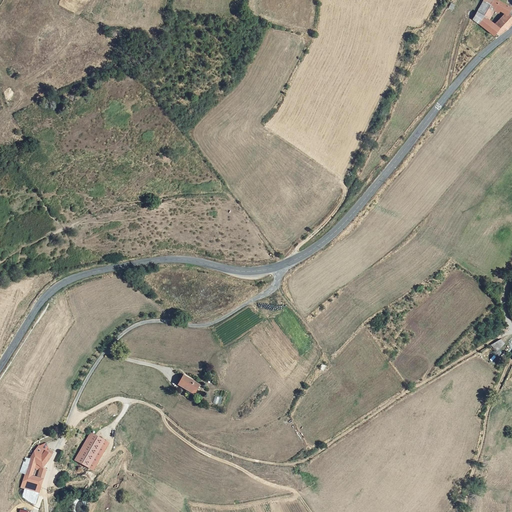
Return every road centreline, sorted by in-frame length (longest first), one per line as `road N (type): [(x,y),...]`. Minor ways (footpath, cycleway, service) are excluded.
road 1 (track): [(511,332),(307,461),(288,465),(202,444),(161,412),(126,400)]
road 2 (tertiary): [(285,265),(251,272),(181,260),(78,276),(39,304),(0,365)]
road 3 (tertiary): [(511,29),(464,74),(339,228),(285,265)]
road 4 (unclassified): [(58,450),(76,398),(118,336),(147,321),(211,324),(252,301),(285,265)]
road 5 (track): [(464,511),(489,408),(511,359)]
